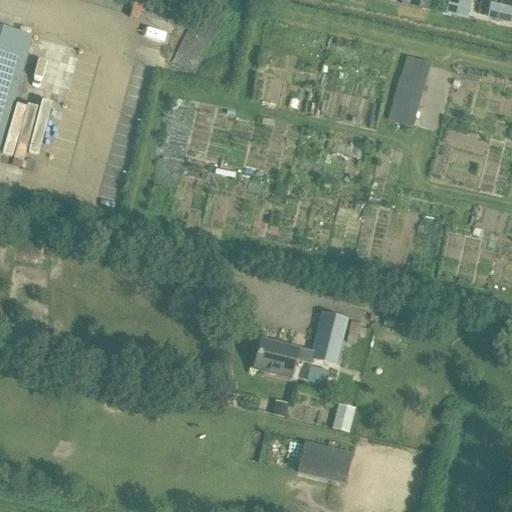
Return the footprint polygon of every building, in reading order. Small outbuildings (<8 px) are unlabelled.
[(425,0),(420,0),(419,8),(430,10),(432,2),(425,0)] [(450,0),(447,14),(457,17),(460,0),(450,0)] [(464,0),(460,0),(457,17),(466,19),(471,1),(464,0)] [(204,56),(224,16),(201,5),(172,64),(194,75),(204,56)] [(488,18),(499,21),(501,12),(490,10),(488,18)] [(501,12),(499,21),(509,23),(511,15),(501,12)] [(0,143),(29,39),(0,31),(0,143)] [(413,128),(413,126),(430,65),(406,58),(389,120),(413,128)] [(312,354),(310,359),(335,365),(346,322),(321,316),(312,354)] [(308,365),(309,359),(311,353),(261,341),(253,370),(291,379),(295,362),(308,365)] [(233,380),(223,382),(224,394),(234,392),(233,380)] [(354,409),(338,405),(331,430),(348,434),(354,409)] [(286,409),(274,406),(272,414),(284,417),(286,409)] [(344,485),(351,456),(305,445),(298,474),(344,485)]
